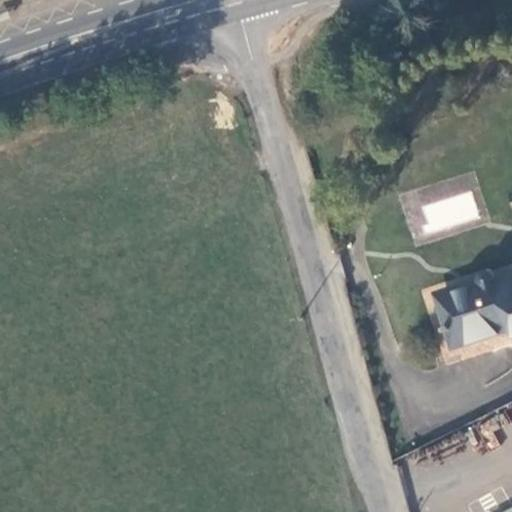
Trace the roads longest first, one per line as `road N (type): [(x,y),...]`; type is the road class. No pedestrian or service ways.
road 1 (unclassified): [(378,511),(240,0)]
road 2 (secondary): [(0,61),(207,0)]
